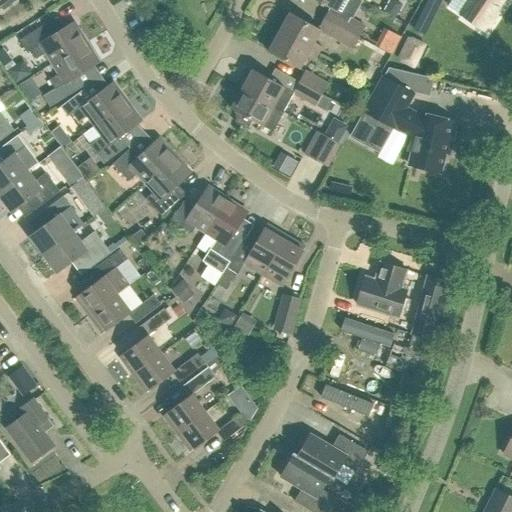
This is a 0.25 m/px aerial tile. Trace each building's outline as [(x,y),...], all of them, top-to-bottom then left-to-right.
[(364,1),(361,0),(315,0),(331,9),(325,19),(336,25),(360,38),(366,27),(353,20),(364,1)] [(483,30),(503,0),(469,0),(459,15),(483,30)] [(279,32),(318,54),(322,47),(314,43),(321,30),(290,13),(279,32)] [(51,21),(19,40),(27,52),(31,50),(36,59),(46,53),(52,64),(87,42),(74,22),(64,28),(58,32),(51,21)] [(336,25),(330,36),(353,49),(360,38),(336,25)] [(314,61),(318,54),(279,32),(268,52),(300,69),(307,57),(314,61)] [(55,90),(44,97),(51,107),(85,86),(79,75),(87,70),(99,63),(87,42),(52,64),(59,74),(49,80),(55,90)] [(403,49),(398,60),(413,68),(418,57),(403,49)] [(0,62),(7,72),(16,65),(5,50),(0,53),(0,62)] [(384,77),(351,137),(368,147),(380,122),(394,129),(395,127),(405,108),(413,93),(430,97),(433,78),(388,68),(384,77)] [(253,70),(242,89),(283,112),(293,92),(253,70)] [(301,83),(322,95),(329,83),(307,71),(301,83)] [(24,98),(33,82),(18,75),(10,91),(24,98)] [(95,126),(127,102),(113,83),(94,97),(86,88),(61,107),(68,117),(72,114),(79,123),(88,117),(95,126)] [(322,95),(301,83),(294,95),(315,107),(316,106),(327,112),(333,101),(322,95)] [(242,89),(231,109),(240,113),(235,122),(248,129),(252,120),(272,131),(283,112),(242,89)] [(127,102),(95,126),(102,136),(89,145),(104,164),(129,145),(122,135),(142,121),(127,102)] [(24,126),(36,117),(29,107),(17,116),(24,126)] [(405,108),(395,127),(412,136),(408,152),(412,153),(409,165),(440,173),(445,153),(449,154),(456,122),(418,113),(417,115),(405,108)] [(0,141),(14,131),(0,112),(0,141)] [(329,168),(342,146),(317,132),(304,155),(329,168)] [(0,192),(29,171),(15,153),(25,146),(18,136),(0,148),(0,151),(6,160),(0,164),(0,192)] [(145,183),(175,155),(159,138),(141,155),(133,146),(113,164),(129,182),(137,174),(145,183)] [(175,155),(145,183),(153,192),(145,199),(162,217),(182,198),(173,189),(191,173),(175,155)] [(278,171),(289,177),(297,163),(286,157),(278,171)] [(71,159),(60,167),(73,185),(84,177),(71,159)] [(89,181),(100,171),(94,163),(82,173),(89,181)] [(29,171),(0,192),(0,197),(11,212),(33,196),(40,206),(60,192),(46,173),(36,181),(29,171)] [(96,193),(84,177),(73,185),(85,201),(96,193)] [(184,200),(170,223),(189,236),(195,227),(206,233),(228,199),(208,186),(195,207),(184,200)] [(51,221),(30,237),(43,255),(74,232),(66,221),(76,214),(71,206),(63,196),(44,211),(51,221)] [(210,249),(202,261),(222,274),(230,262),(243,242),(245,239),(235,232),(242,221),(248,212),(228,199),(206,233),(216,240),(210,249)] [(253,247),(244,264),(263,275),(268,266),(286,235),(267,224),(253,247)] [(74,232),(43,255),(57,273),(78,257),(88,270),(111,253),(95,231),(81,242),(74,232)] [(132,238),(138,246),(147,239),(141,231),(132,238)] [(268,266),(263,275),(273,281),(282,286),(305,247),(286,235),(268,266)] [(89,316),(130,284),(117,267),(128,259),(120,249),(94,269),(101,278),(75,298),(89,316)] [(175,274),(182,263),(171,255),(163,266),(175,274)] [(401,288),(407,270),(381,262),(375,280),(365,277),(356,304),(398,317),(407,290),(401,288)] [(226,269),(217,284),(227,291),(237,276),(226,269)] [(413,335),(433,340),(448,282),(445,281),(444,282),(431,279),(431,278),(428,277),(413,335)] [(183,304),(196,294),(185,281),(172,290),(183,304)] [(130,284),(89,316),(102,334),(128,314),(135,324),(161,304),(154,294),(131,311),(118,294),(131,285),(130,284)] [(293,336),(303,300),(283,295),(273,330),(293,336)] [(178,318),(184,314),(178,307),(173,311),(178,318)] [(133,375),(162,353),(149,335),(172,318),(164,308),(138,327),(146,337),(119,357),(133,375)] [(225,311),(219,321),(231,328),(237,317),(225,311)] [(340,330),(390,346),(394,332),(345,316),(340,330)] [(395,344),(386,367),(403,374),(397,392),(408,396),(414,377),(419,379),(427,356),(421,353),(425,339),(413,336),(410,349),(395,344)] [(208,364),(220,355),(214,347),(202,356),(208,364)] [(162,353),(133,375),(146,392),(175,371),(162,353)] [(186,364),(194,374),(207,365),(199,354),(186,364)] [(220,355),(208,364),(214,373),(226,364),(220,355)] [(217,377),(209,367),(196,377),(204,387),(217,377)] [(321,398),(377,420),(382,407),(326,385),(321,398)] [(177,433),(206,412),(192,394),(163,416),(177,433)] [(32,462),(53,446),(38,426),(48,418),(34,398),(21,408),(25,414),(7,428),(32,462)] [(250,423),(256,409),(253,405),(243,413),(250,423)] [(396,432),(404,412),(393,408),(385,428),(396,432)] [(206,412),(177,433),(190,451),(219,430),(206,412)] [(231,422),(239,432),(250,423),(242,413),(231,422)] [(330,476),(333,478),(341,464),(356,472),(368,451),(339,434),(332,446),(310,434),(298,456),(297,456),(330,475),(330,476)] [(297,456),(298,456),(294,454),(281,477),(301,489),(294,501),(312,511),(327,511),(336,498),(322,490),(329,477),(333,479),(333,478),(330,476),(330,475),(297,456)] [(511,511),(511,497),(496,489),(485,511),(511,511)] [(363,511),(344,501),(337,511),(363,511)]
